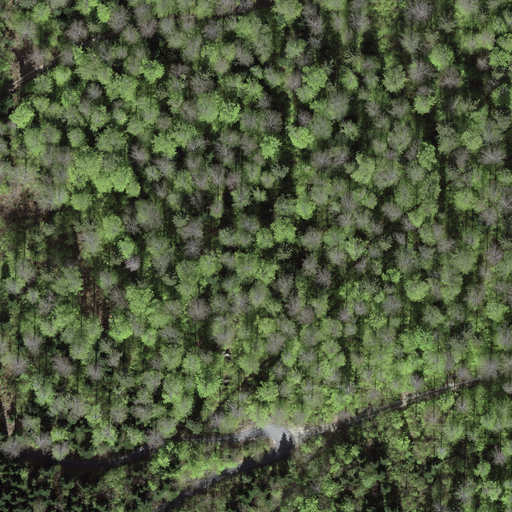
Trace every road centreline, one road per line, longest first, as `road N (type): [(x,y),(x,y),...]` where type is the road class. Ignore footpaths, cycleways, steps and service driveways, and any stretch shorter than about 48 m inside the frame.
road 1 (unclassified): [(155,511),(276,457),(284,444),(275,432),(162,441),(102,464),(0,450)]
road 2 (track): [(268,0),(103,36),(0,91)]
road 3 (track): [(511,372),(336,425)]
